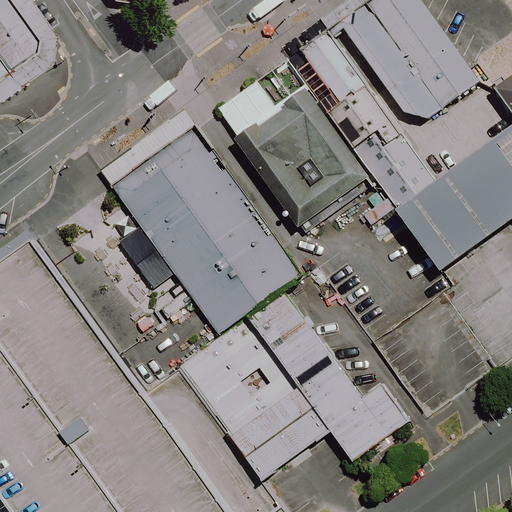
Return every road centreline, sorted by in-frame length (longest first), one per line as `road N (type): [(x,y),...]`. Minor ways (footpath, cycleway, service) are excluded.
road 1 (tertiary): [(0,178),(127,85)]
road 2 (tertiary): [(127,85),(237,0)]
